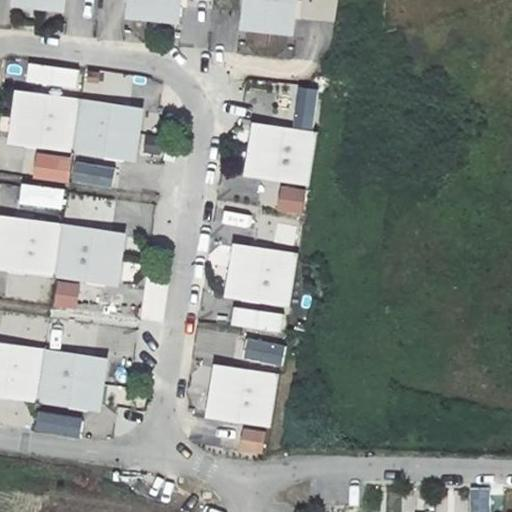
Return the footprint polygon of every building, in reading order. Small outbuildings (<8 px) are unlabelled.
[(128,0),(126,11),(172,17),(174,0),(128,0)] [(243,0),(241,26),(286,33),(290,0),(243,0)] [(304,27),(305,52),(326,51),(325,26),(304,27)] [(92,72),(91,91),(131,94),(133,75),(92,72)] [(300,86),(297,125),(319,127),(322,88),(300,86)] [(65,144),(71,105),(63,104),(63,101),(16,92),(8,137),(56,146),(56,142),(65,144)] [(63,104),(71,105),(73,98),(64,96),(63,101),(63,104)] [(80,103),(81,99),(73,98),(71,105),(80,107),(80,103)] [(120,157),(128,112),(80,103),(80,107),(71,105),(65,144),(73,145),(72,148),(120,157)] [(302,134),(254,125),(246,170),(293,179),(294,176),(303,177),(310,139),(301,137),(302,134)] [(301,137),(310,139),(312,132),(302,130),(302,134),(301,137)] [(65,144),(56,142),(56,146),(55,150),(63,151),(65,144)] [(63,151),(71,153),(72,148),(73,145),(65,144),(63,151)] [(35,176),(70,183),(76,157),(40,149),(35,176)] [(0,168),(27,170),(27,158),(0,156),(0,168)] [(77,161),(75,183),(117,186),(119,164),(77,161)] [(301,185),(303,177),(294,176),(293,179),(292,183),(301,185)] [(66,214),(68,186),(22,182),(20,210),(66,214)] [(285,184),(281,211),(306,214),(309,188),(285,184)] [(43,268),(50,230),(41,228),(42,225),(0,217),(0,263),(34,270),(34,266),(43,268)] [(41,228),(50,230),(51,222),(42,221),(42,225),(41,228)] [(50,230),(58,231),(59,228),(59,223),(51,222),(50,230)] [(98,281),(106,236),(59,228),(58,231),(50,230),(43,268),(51,270),(51,273),(98,281)] [(282,256),(235,246),(226,291),(273,300),(274,297),(283,299),(290,261),(281,259),(282,256)] [(282,256),(281,259),(290,261),(292,253),(283,251),(282,256)] [(33,274),(41,276),(42,271),(43,268),(34,266),(34,270),(33,274)] [(41,276),(50,277),(51,273),(51,270),(43,268),(42,271),(41,276)] [(59,280),(57,306),(83,307),(85,282),(59,280)] [(281,306),(283,299),(274,297),(273,300),(272,304),(281,306)] [(231,326),(284,334),(287,312),(235,303),(231,326)] [(251,336),(246,357),(285,366),(290,345),(251,336)] [(13,391),(21,393),(28,354),(19,353),(20,349),(0,345),(0,392),(12,394),(13,391)] [(20,349),(19,353),(28,354),(29,346),(21,345),(20,349)] [(37,348),(29,346),(28,354),(36,356),(37,352),(37,348)] [(77,406),(85,361),(37,352),(36,356),(28,354),(21,393),(29,394),(29,397),(77,406)] [(217,365),(208,410),(256,419),(256,415),(265,417),(272,379),(263,377),(264,374),(217,365)] [(263,377),(272,379),(274,371),(265,370),(264,374),(263,377)] [(20,400),(21,393),(13,391),(12,394),(11,399),(20,400)] [(29,394),(21,393),(20,400),(28,402),(29,397),(29,394)] [(39,433),(85,433),(85,414),(39,413),(39,433)] [(265,417),(256,415),(256,419),(255,423),(264,424),(265,417)] [(247,427),(242,449),(264,454),(269,432),(247,427)] [(485,490),(484,511),(503,511),(504,490),(485,490)]
